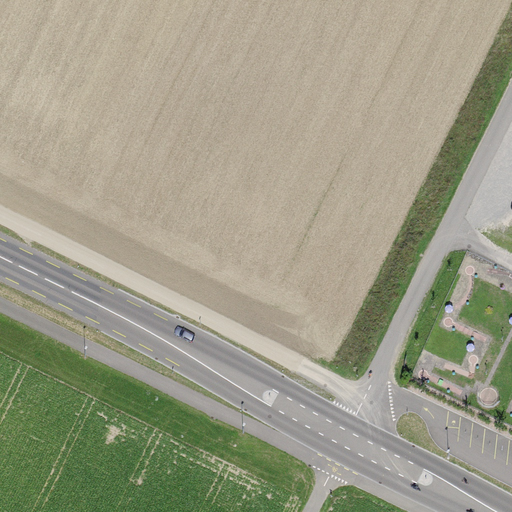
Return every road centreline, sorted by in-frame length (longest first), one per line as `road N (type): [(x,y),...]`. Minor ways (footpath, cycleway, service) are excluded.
road 1 (track): [(368,397),(0,216)]
road 2 (primary): [(0,252),(348,439)]
road 3 (unclassified): [(511,101),(348,439)]
road 4 (primary): [(348,439),(493,511)]
